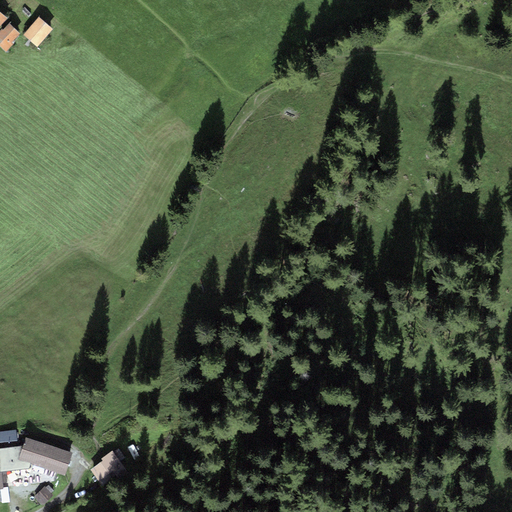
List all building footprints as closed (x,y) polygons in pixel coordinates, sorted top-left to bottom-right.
[(38,17),(23,35),(37,47),(52,29),(38,17)] [(2,29),(0,30),(0,46),(6,52),(13,43),(12,42),(20,33),(9,23),(2,30),(2,29)] [(16,430),(0,431),(0,442),(17,440),(16,430)] [(72,453),(26,437),(23,446),(18,460),(30,463),(65,475),(72,453)] [(0,462),(1,472),(28,469),(30,463),(18,460),(23,446),(0,448),(0,462)] [(103,461),(91,469),(102,486),(126,469),(120,461),(125,458),(118,448),(113,452),(112,451),(101,458),(103,461)] [(45,487),(44,486),(33,497),(42,506),(53,495),(51,494),(54,491),(48,485),(45,487)]
